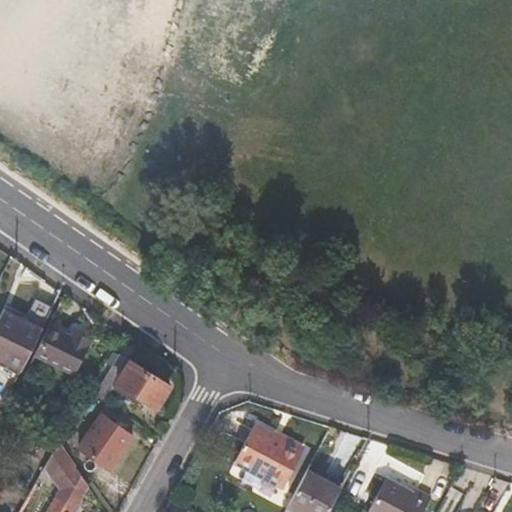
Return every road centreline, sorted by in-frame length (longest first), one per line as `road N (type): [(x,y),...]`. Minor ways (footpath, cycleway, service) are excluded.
road 1 (residential): [(224,354),(291,388),(511,457)]
road 2 (residential): [(0,196),(224,354)]
road 3 (residential): [(137,511),(224,354)]
